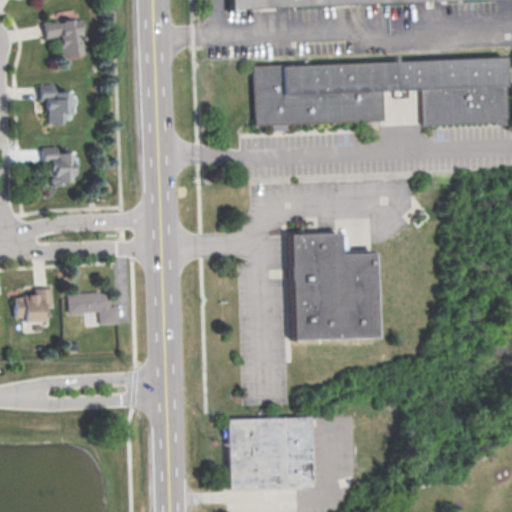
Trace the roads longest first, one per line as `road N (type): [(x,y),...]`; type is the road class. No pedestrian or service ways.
road 1 (tertiary): [(151,0),(168,511)]
road 2 (residential): [(159,215),(34,224),(12,243)]
road 3 (residential): [(12,243),(34,252),(160,247)]
road 4 (residential): [(164,375),(45,381),(20,395)]
road 5 (residential): [(20,395),(47,404),(164,400)]
